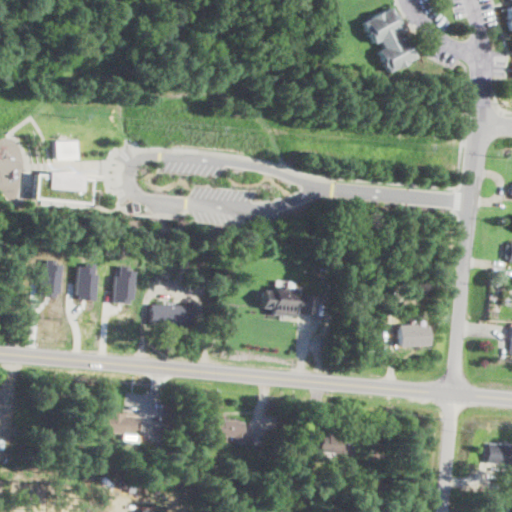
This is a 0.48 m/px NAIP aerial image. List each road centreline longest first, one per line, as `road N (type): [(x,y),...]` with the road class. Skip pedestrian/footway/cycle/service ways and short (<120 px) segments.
road 1 (primary): [(0,351),(452,393)]
road 2 (residential): [(452,393),(482,54)]
road 3 (residential): [(441,41),(482,54),(469,0),(416,9),(441,41)]
